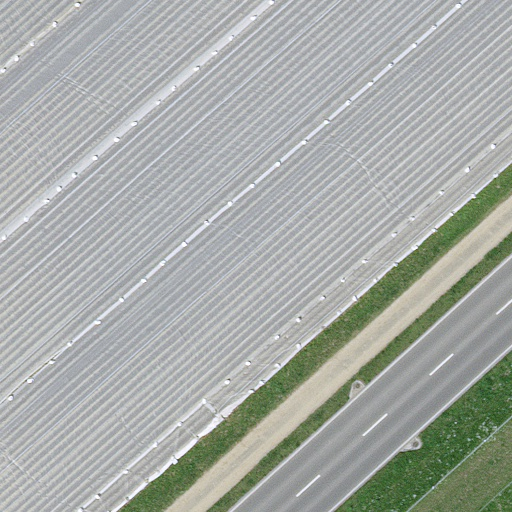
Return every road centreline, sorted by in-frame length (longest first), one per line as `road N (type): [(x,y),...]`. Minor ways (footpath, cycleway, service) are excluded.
road 1 (track): [(193,511),(511,227)]
road 2 (secondary): [(281,511),(511,301)]
